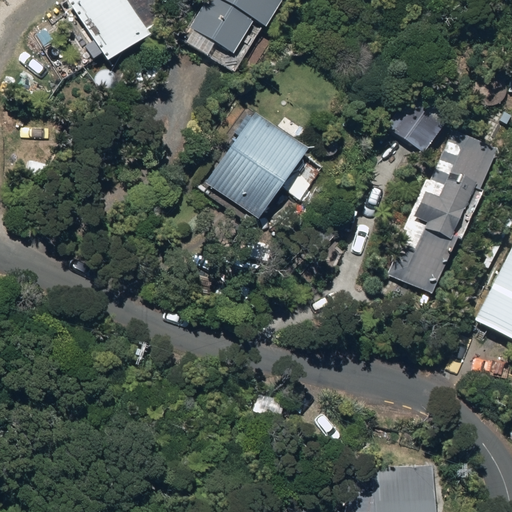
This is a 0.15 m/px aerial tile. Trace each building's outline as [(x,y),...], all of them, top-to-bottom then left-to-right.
[(145,36),(122,0),(75,0),(65,7),(74,21),(61,30),(82,61),(95,53),(104,67),(128,52),(126,49),(145,36)] [(261,30),(277,4),(271,0),(206,0),(188,32),(231,58),(251,24),(261,30)] [(420,158),(447,122),(409,94),(382,132),(420,158)] [(306,152),(254,115),(203,187),(254,225),(306,152)] [(455,136),(389,278),(431,297),(455,245),(460,247),(483,197),(478,195),(497,156),(455,136)] [(511,250),(473,324),(511,343),(511,250)] [(432,511),(432,482),(379,484),(379,495),(345,496),(345,511),(432,511)]
